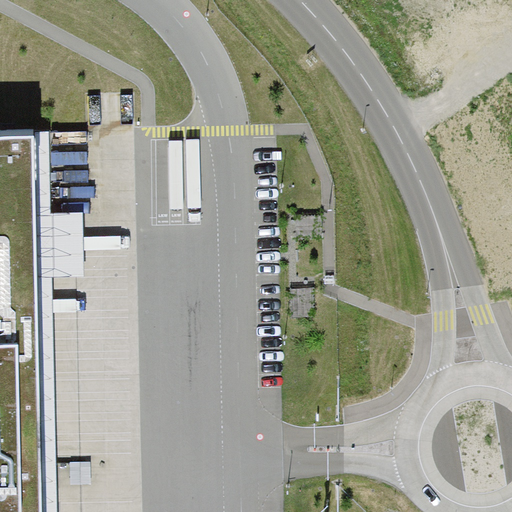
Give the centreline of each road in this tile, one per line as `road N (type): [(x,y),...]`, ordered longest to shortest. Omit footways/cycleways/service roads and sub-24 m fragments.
road 1 (primary): [(472,385),(455,285),(405,151),(363,72),(301,0)]
road 2 (primary): [(472,385),(430,407),(416,435),(417,472),(453,511)]
